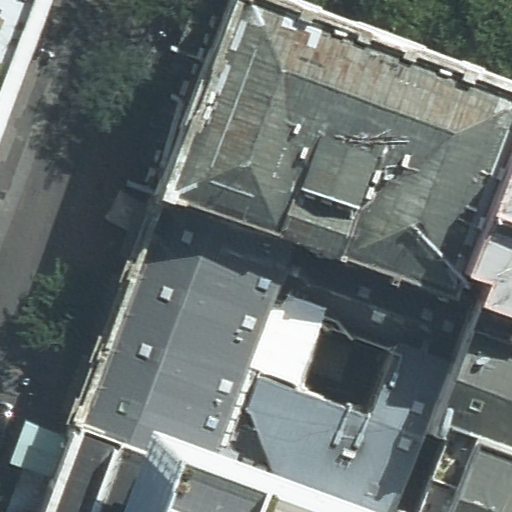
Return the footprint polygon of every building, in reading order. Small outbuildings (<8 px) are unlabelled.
[(0,0),(0,88),(32,0),(0,0)] [(511,81),(296,0),(219,0),(151,181),(449,292),(452,283),(511,129),(511,81)] [(511,129),(452,283),(477,302),(511,315),(511,129)] [(71,392),(398,511),(430,426),(477,302),(452,283),(449,292),(151,181),(71,392)] [(430,426),(511,456),(511,315),(477,302),(430,426)] [(399,511),(398,511),(71,392),(27,511),(399,511)] [(511,511),(511,456),(430,426),(398,511),(399,511),(511,511)]
